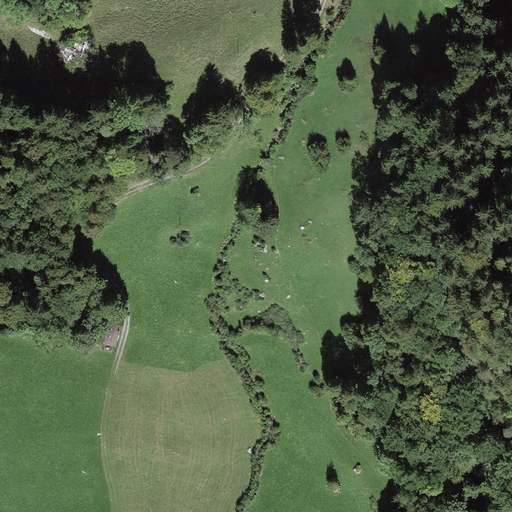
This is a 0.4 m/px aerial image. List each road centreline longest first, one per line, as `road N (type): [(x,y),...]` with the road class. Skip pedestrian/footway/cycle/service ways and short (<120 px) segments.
road 1 (track): [(111,511),(105,413),(125,303),(97,271),(74,221),(76,208),(215,157)]
road 2 (track): [(215,157),(323,0)]
